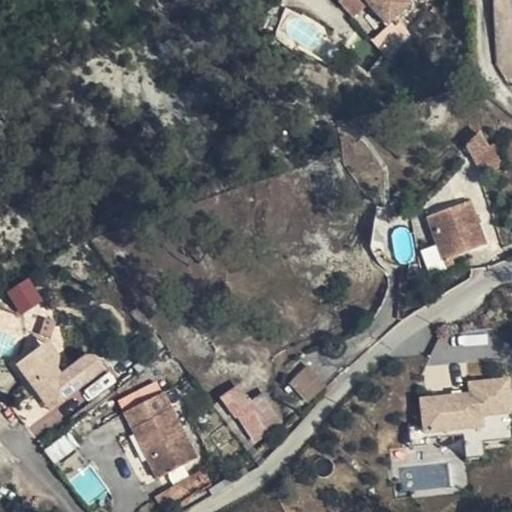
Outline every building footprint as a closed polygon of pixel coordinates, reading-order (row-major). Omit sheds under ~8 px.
[(363,0),(390,27),(411,7),(404,0),(363,0)] [(497,168),(484,145),(470,153),(484,176),(497,168)] [(442,261),(480,247),(471,221),(477,219),(472,203),(427,220),(442,261)] [(471,221),(480,247),(486,245),(477,219),(471,221)] [(23,312),(45,298),(29,275),(8,289),(23,312)] [(44,332),(37,337),(48,351),(55,346),(44,332)] [(48,351),(37,337),(13,355),(43,396),(52,396),(102,359),(92,346),(83,345),(57,364),(57,371),(47,370),(48,351)] [(322,390),(306,369),(286,384),(302,405),(322,390)] [(474,438),(511,435),(511,387),(511,374),(468,377),(469,389),(420,393),(423,434),(473,430),(474,438)] [(253,406),(241,390),(226,401),(258,442),(272,432),(266,422),(277,414),(265,397),(253,406)] [(161,479),(195,455),(154,395),(120,419),(161,479)] [(239,418),(226,401),(224,403),(236,420),(239,418)] [(284,423),(277,414),(266,422),(272,432),(284,423)]
